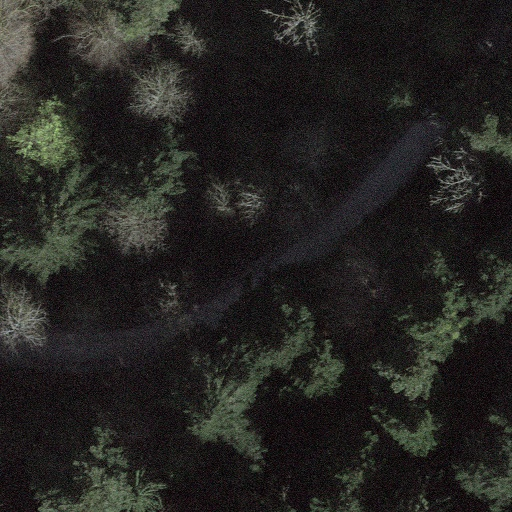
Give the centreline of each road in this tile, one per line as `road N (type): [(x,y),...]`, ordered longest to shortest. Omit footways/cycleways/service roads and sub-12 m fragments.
road 1 (unclassified): [(0,343),(46,353),(99,351),(172,332),(237,295),(319,234),(385,169),(511,1)]
road 2 (track): [(172,0),(34,154),(0,169)]
